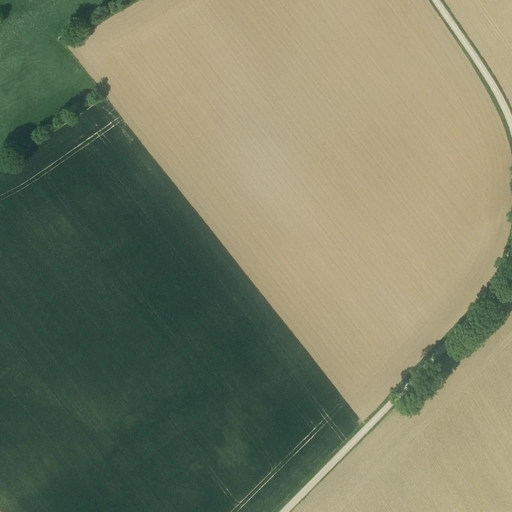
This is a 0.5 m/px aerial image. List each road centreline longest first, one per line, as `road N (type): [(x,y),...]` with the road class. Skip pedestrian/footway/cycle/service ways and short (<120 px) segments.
road 1 (unclassified): [(282,511),(487,303),(511,251)]
road 2 (unclassified): [(511,127),(434,0)]
